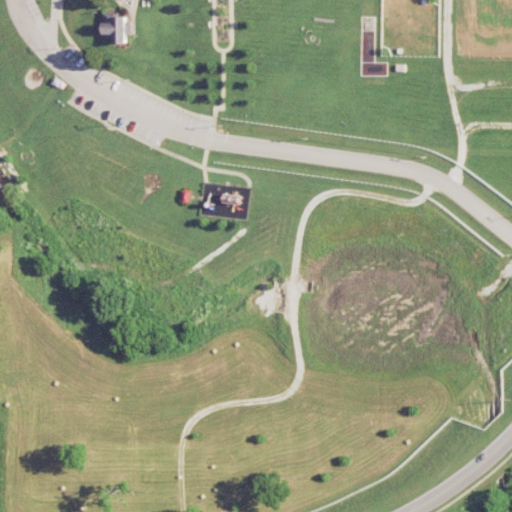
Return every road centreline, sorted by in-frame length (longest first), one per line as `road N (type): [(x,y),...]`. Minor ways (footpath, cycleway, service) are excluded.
road 1 (residential): [(511,235),(447,185),(407,169),(166,127),(60,64),(14,0)]
road 2 (tertiary): [(511,436),(407,511)]
